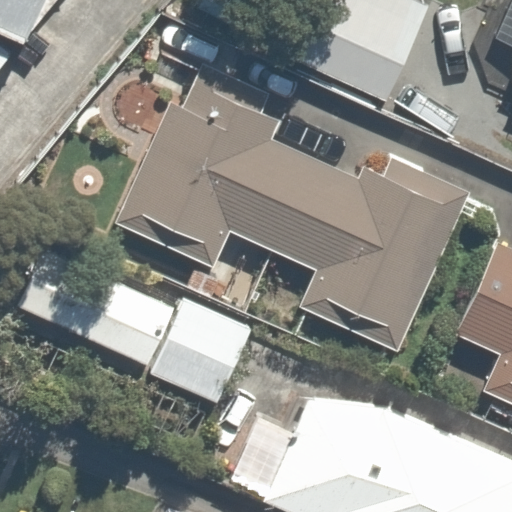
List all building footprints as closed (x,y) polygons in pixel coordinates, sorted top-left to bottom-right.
[(0,0),(0,30),(29,43),(47,0),(0,0)] [(239,0),(225,38),(386,102),(426,0),(239,0)] [(511,0),(477,0),(472,12),(511,31),(511,52),(491,95),(511,105),(511,0)] [(349,173),(275,139),(291,104),(173,50),(96,217),(213,271),(232,232),(304,265),(287,302),(390,349),(463,191),(362,145),(349,173)] [(511,390),(511,248),(489,239),(447,333),(484,349),(473,373),(511,390)] [(159,283),(126,355),(220,399),(253,327),(159,283)] [(511,511),(511,459),(381,401),(300,399),(255,498),(285,511),(511,511)]
